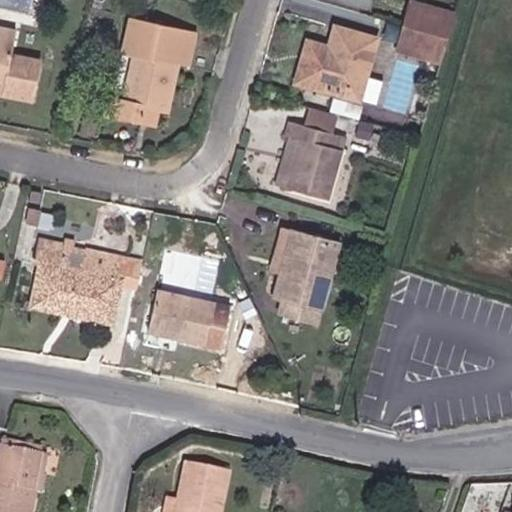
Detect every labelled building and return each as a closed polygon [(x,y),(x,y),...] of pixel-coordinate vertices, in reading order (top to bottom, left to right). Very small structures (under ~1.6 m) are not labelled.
[(443,52),(450,28),(408,16),(400,40),(443,52)] [(0,18),(0,81),(6,83),(4,92),(33,99),(41,63),(13,57),(21,23),(0,18)] [(112,114),(142,121),(146,105),(160,108),(171,111),(181,65),(192,66),(200,34),(130,20),(122,52),(136,55),(125,96),(115,94),(112,114)] [(294,93),(354,111),(371,50),(332,40),(327,59),(306,53),(294,93)] [(400,40),(393,65),(436,77),(443,52),(400,40)] [(364,97),(377,101),(383,80),(370,76),(364,97)] [(160,108),(146,105),(142,121),(157,124),(160,108)] [(333,125),(315,120),(307,139),(327,145),(333,125)] [(327,145),(307,139),(297,136),(277,199),(319,212),(338,159),(323,155),(327,145)] [(40,200),(27,198),(25,209),(37,212),(40,200)] [(63,242),(38,238),(35,251),(39,251),(34,275),(43,278),(39,298),(103,313),(109,279),(110,274),(105,273),(109,255),(109,253),(79,247),(79,251),(62,248),(63,242)] [(272,325),(296,332),(300,317),(314,320),(333,251),(283,240),(278,255),(285,257),(270,310),(277,313),(272,325)] [(110,274),(109,279),(128,283),(133,257),(120,254),(119,257),(109,255),(105,273),(110,274)] [(39,298),(43,278),(34,275),(29,296),(39,298)] [(146,293),(137,340),(211,358),(224,311),(146,293)] [(310,336),(314,320),(300,317),(296,332),(310,336)] [(0,441),(0,511),(26,511),(32,484),(38,449),(0,441)] [(188,456),(179,498),(184,498),(180,511),(224,511),(234,469),(188,456)] [(180,511),(184,498),(179,498),(169,495),(164,511),(180,511)]
